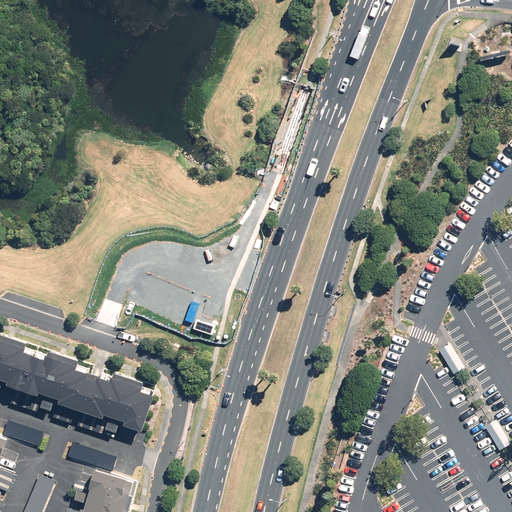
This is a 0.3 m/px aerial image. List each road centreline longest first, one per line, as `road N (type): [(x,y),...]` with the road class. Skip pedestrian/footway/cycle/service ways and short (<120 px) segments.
road 1 (primary): [(412,23),(336,245),(261,511)]
road 2 (primary): [(204,511),(249,343),(357,25)]
road 3 (residential): [(0,308),(156,358),(171,372),(181,408),(156,511)]
